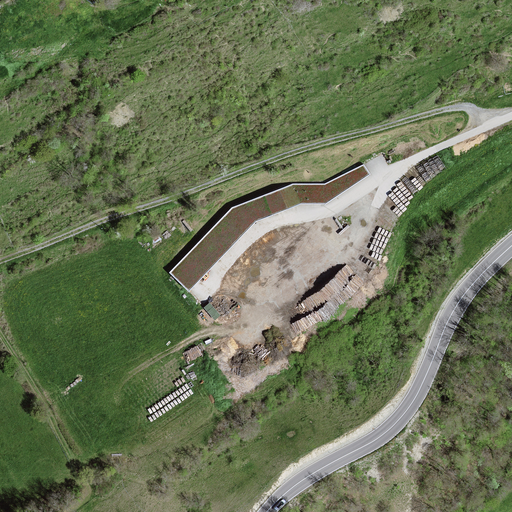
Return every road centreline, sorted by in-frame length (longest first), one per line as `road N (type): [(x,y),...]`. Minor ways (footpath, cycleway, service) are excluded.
road 1 (track): [(482,121),(464,100),(440,105),(228,174),(0,265)]
road 2 (tertiary): [(511,245),(457,304),(417,393),(387,431),(304,478),(266,511)]
